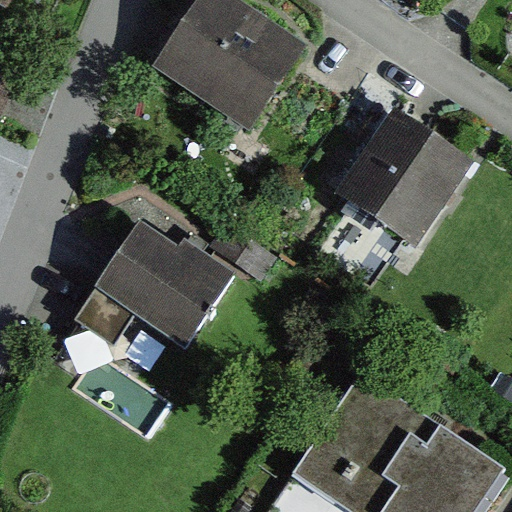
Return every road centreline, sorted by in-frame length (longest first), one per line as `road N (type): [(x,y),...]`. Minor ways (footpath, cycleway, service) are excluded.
road 1 (residential): [(111,0),(0,320)]
road 2 (residential): [(338,0),(511,116)]
